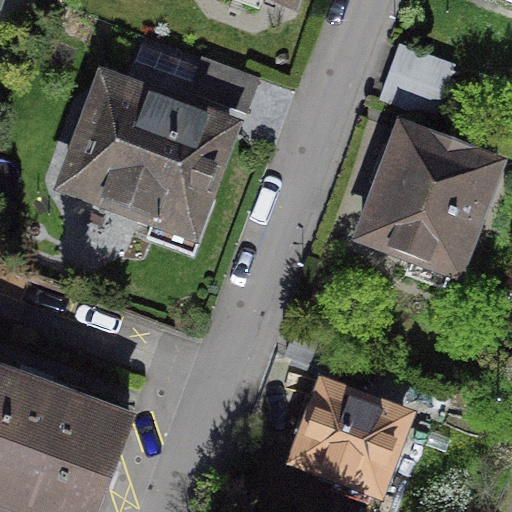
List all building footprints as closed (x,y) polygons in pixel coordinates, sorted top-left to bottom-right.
[(306,0),(197,0),(295,33),(306,0)] [(451,64),(401,46),(391,73),(442,91),(451,64)] [(260,77),(200,54),(187,89),(246,112),(260,77)] [(442,91),(391,73),(382,98),(432,117),(442,91)] [(246,144),(100,91),(59,203),(205,255),(246,144)] [(511,191),(511,176),(410,138),(364,258),(471,299),(511,191)] [(348,348),(297,329),(286,357),(337,376),(348,348)] [(97,511),(131,426),(0,374),(0,511),(97,511)] [(396,511),(428,434),(327,393),(294,475),(385,511),(396,511)]
